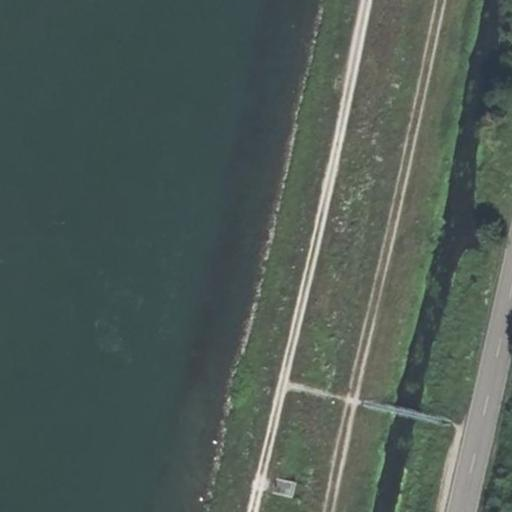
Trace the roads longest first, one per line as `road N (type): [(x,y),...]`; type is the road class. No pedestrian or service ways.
road 1 (track): [(358,0),(287,383),(254,511)]
road 2 (track): [(434,0),(352,395)]
road 3 (tertiary): [(511,290),(463,511)]
road 4 (track): [(481,425),(352,395)]
